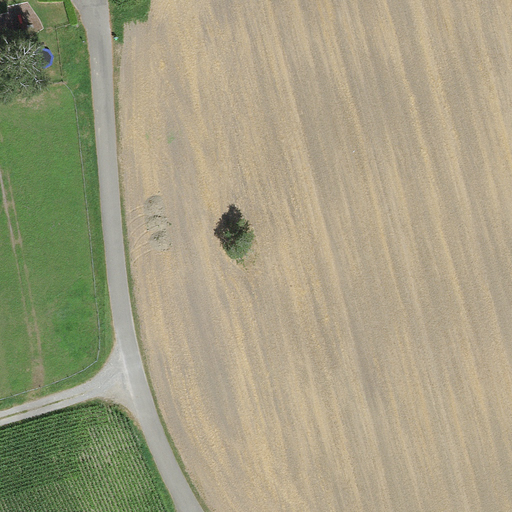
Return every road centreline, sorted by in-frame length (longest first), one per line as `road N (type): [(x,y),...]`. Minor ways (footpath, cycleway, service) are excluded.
road 1 (unclassified): [(190,511),(122,376),(89,0)]
road 2 (track): [(0,416),(122,376)]
